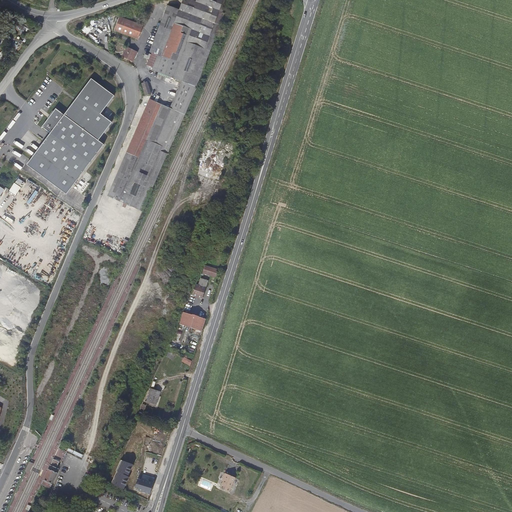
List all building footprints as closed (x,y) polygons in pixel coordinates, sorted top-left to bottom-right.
[(140,211),(209,47),(228,2),(221,0),(195,0),(194,3),(185,0),(182,0),(178,9),(169,5),(150,50),(158,54),(152,70),(178,81),(167,106),(149,98),(106,197),(140,211)] [(139,39),(145,26),(123,18),(118,30),(139,39)] [(137,52),(127,47),(123,57),(132,62),(137,52)] [(150,92),(147,80),(141,82),(144,93),(149,92),(150,92)] [(114,97),(92,81),(65,117),(56,111),(42,130),(51,136),(28,167),(67,196),(105,146),(100,143),(112,125),(100,116),(114,97)] [(220,183),(228,151),(203,145),(195,176),(220,183)] [(215,278),(217,272),(205,268),(203,274),(215,278)] [(204,292),(208,281),(201,279),(198,287),(195,285),(194,286),(192,296),(202,300),(204,292)] [(199,335),(204,319),(184,313),(173,349),(193,355),(199,335)] [(190,366),(192,361),(183,358),(181,363),(190,366)] [(146,403),(158,405),(161,389),(150,387),(146,403)] [(53,457),(51,463),(55,465),(59,467),(62,461),(53,457)] [(30,472),(34,462),(29,460),(25,470),(30,472)] [(114,485),(119,475),(117,473),(121,465),(114,462),(105,482),(114,485)] [(54,479),(58,471),(57,471),(53,469),(49,467),(47,471),(45,475),(44,479),(41,484),(50,488),(54,479)] [(229,494),(236,479),(226,474),(222,482),(224,483),(221,490),(229,494)] [(149,495),(153,484),(137,479),(134,487),(138,489),(137,491),(149,495)]
